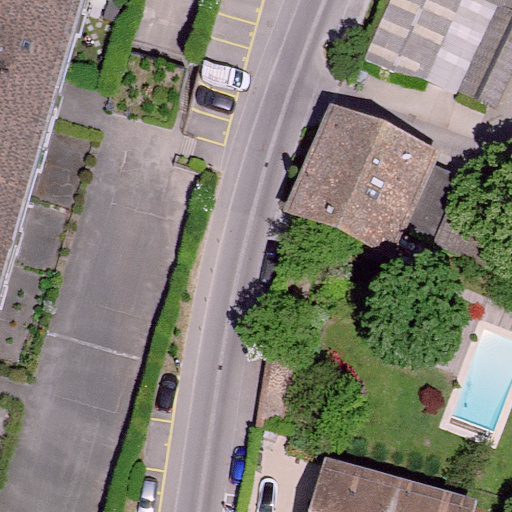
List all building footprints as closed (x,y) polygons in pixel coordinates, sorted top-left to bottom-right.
[(0,511),(0,255),(74,0),(0,0),(0,511)] [(510,64),(511,59),(511,0),(386,0),(361,58),(423,79),(459,0),(482,0),(496,6),(457,92),(490,107),(510,64)] [(342,110),(330,105),(280,212),(387,259),(402,227),(430,165),(436,151),(342,110)] [(464,180),(430,165),(402,227),(439,241),(457,198),(464,180)] [(511,223),(457,198),(439,241),(435,246),(511,279),(511,223)] [(284,431),(297,352),(269,348),(256,426),(284,431)] [(468,511),(471,501),(321,460),(306,511),(468,511)]
